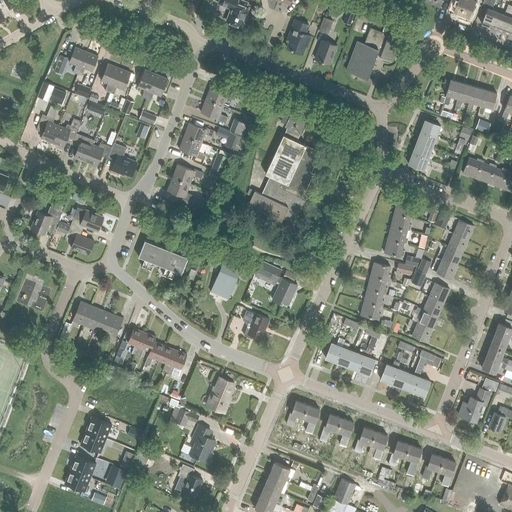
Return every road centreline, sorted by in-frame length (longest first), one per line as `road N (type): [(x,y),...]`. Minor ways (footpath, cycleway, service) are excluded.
road 1 (residential): [(80,266),(46,347),(53,371),(76,388),(30,508)]
road 2 (residential): [(286,377),(381,169)]
road 3 (residential): [(436,433),(511,228)]
road 4 (residential): [(286,377),(184,330),(112,263)]
road 5 (residential): [(381,111),(202,45)]
road 6 (residential): [(511,75),(432,45),(381,111)]
road 7 (residential): [(436,433),(286,377)]
road 8 (residential): [(286,377),(228,511)]
road 9 (residential): [(132,201),(144,191),(191,71)]
road 10 (residential): [(511,223),(381,169)]
road 11 (residential): [(191,71),(75,24)]
